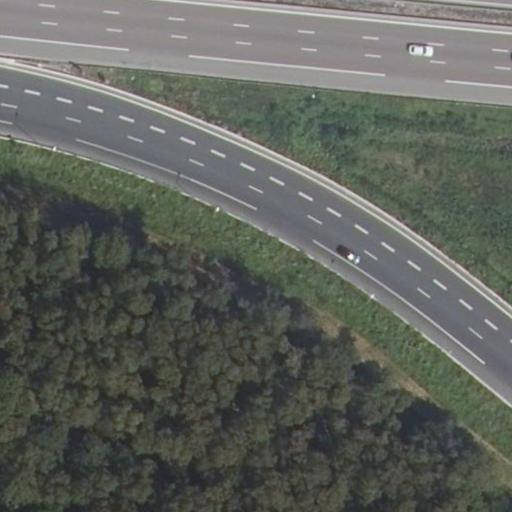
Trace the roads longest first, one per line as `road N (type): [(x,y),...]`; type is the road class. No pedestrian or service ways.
road 1 (motorway): [(0,98),(124,130),(226,172),(334,229),(511,357)]
road 2 (motorway): [(0,7),(511,56)]
